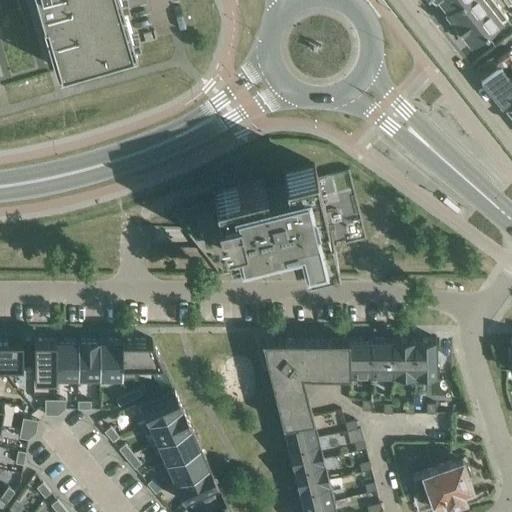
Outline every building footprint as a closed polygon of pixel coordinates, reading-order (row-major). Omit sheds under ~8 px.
[(0,0),(0,84),(57,68),(37,0),(0,0)] [(123,0),(37,0),(57,68),(136,45),(123,0)] [(448,9),(445,10),(471,43),(487,30),(510,12),(511,10),(511,1),(511,0),(453,0),(446,6),(448,9)] [(482,79),(502,104),(511,95),(511,55),(510,53),(496,64),(490,56),(475,69),(482,79)] [(174,211),(173,211),(184,226),(186,228),(201,247),(202,249),(221,273),(276,259),(277,259),(284,257),(285,257),(293,255),(294,255),(303,253),(304,252),(305,260),(306,259),(307,260),(308,260),(308,259),(319,256),(320,256),(321,256),(322,256),(334,252),(335,253),(336,253),(336,252),(337,252),(336,251),(335,244),(367,236),(353,183),(350,167),(318,175),(315,163),(284,171),(286,182),(266,187),(264,178),(213,191),(216,200),(174,211)] [(261,337),(283,423),(314,415),(302,369),(350,369),(350,337),(261,337)] [(350,337),(350,369),(371,369),(371,337),(350,337)] [(393,369),(393,337),(371,337),(371,369),(393,369)] [(393,337),(393,369),(414,369),(415,337),(393,337)] [(415,337),(414,369),(437,369),(437,358),(439,358),(439,348),(437,348),(437,337),(415,337)] [(34,338),(0,338),(0,362),(34,363),(34,338)] [(56,338),(34,338),(34,363),(34,376),(56,376),(56,338)] [(78,338),(56,338),(56,376),(78,376),(78,338)] [(100,338),(78,338),(78,376),(100,376),(100,338)] [(122,338),(100,338),(100,376),(122,376),(122,338)] [(152,338),(122,338),(122,376),(136,376),(136,362),(163,362),(152,338)] [(139,385),(128,391),(131,399),(143,393),(139,385)] [(174,385),(139,401),(148,421),(183,405),(174,385)] [(128,391),(115,397),(119,404),(131,399),(128,391)] [(56,405),(56,412),(59,413),(66,406),(66,405),(66,398),(56,398),(56,405)] [(91,399),(78,399),(78,407),(91,407),(91,399)] [(362,399),(362,409),(371,409),(371,399),(362,399)] [(393,402),(384,402),(384,412),(393,412),(393,402)] [(406,412),(415,412),(415,402),(406,402),(406,412)] [(427,412),(436,412),(436,402),(427,402),(427,412)] [(183,405),(148,421),(157,441),(192,425),(183,405)] [(319,436),(314,415),(283,423),(288,444),(319,436)] [(23,416),(21,428),(29,430),(31,417),(23,416)] [(31,417),(29,430),(36,431),(38,419),(31,417)] [(357,427),(355,418),(346,420),(348,429),(357,427)] [(111,425),(105,430),(107,433),(113,440),(119,435),(111,425)] [(192,425),(157,441),(166,461),(201,445),(192,425)] [(21,428),(19,436),(28,438),(36,431),(29,430),(21,428)] [(324,457),(319,436),(288,444),(293,465),(324,457)] [(366,447),(364,438),(355,440),(357,449),(366,447)] [(125,442),(119,447),(127,457),(133,452),(125,442)] [(201,445),(166,461),(176,481),(210,465),(201,445)] [(18,449),(16,461),(24,463),(26,450),(18,449)] [(133,452),(127,457),(135,467),(142,462),(133,452)] [(413,473),(418,488),(424,507),(429,505),(429,506),(434,504),(435,505),(447,501),(447,502),(465,496),(463,488),(472,485),(466,466),(462,456),(422,469),(423,470),(413,473)] [(329,478),(324,457),(293,465),(299,486),(329,478)] [(372,468),(369,459),(360,461),(362,470),(372,468)] [(210,465),(176,481),(185,501),(190,498),(193,505),(203,500),(200,494),(212,488),(219,485),(213,471),(211,467),(210,465)] [(154,477),(147,482),(156,492),(162,487),(154,477)] [(335,499),(329,478),(299,486),(304,507),(335,499)] [(43,480),(37,486),(45,496),(51,490),(43,480)] [(377,489),(375,480),(365,482),(367,491),(377,489)] [(9,485),(1,496),(8,500),(15,489),(9,485)] [(212,488),(200,494),(203,500),(204,501),(216,495),(212,488)] [(57,498),(51,503),(58,511),(60,511),(66,508),(57,498)] [(337,511),(335,499),(304,507),(305,511),(337,511)] [(367,504),(369,511),(374,511),(381,510),(382,511),(384,511),(383,509),(382,509),(380,501),(367,504)]
